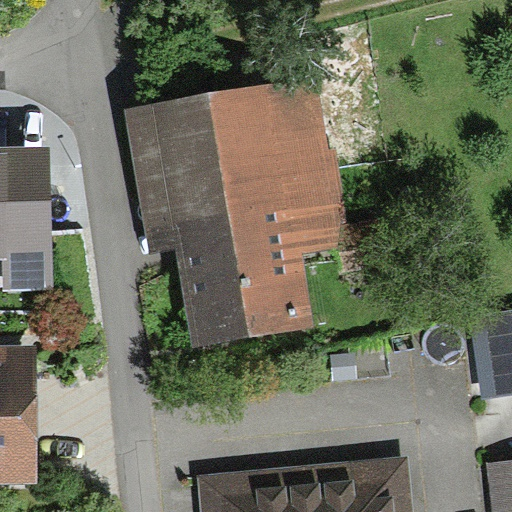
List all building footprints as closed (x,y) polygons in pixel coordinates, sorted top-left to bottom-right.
[(161,115),(192,343),(316,326),(284,98),(161,115)] [(47,158),(0,159),(0,250),(50,249),(47,158)] [(511,319),(468,326),(479,397),(511,392),(511,319)] [(37,359),(0,359),(0,479),(37,480),(37,359)] [(406,511),(402,464),(202,485),(204,511),(406,511)] [(511,511),(511,466),(483,469),(487,511),(511,511)]
